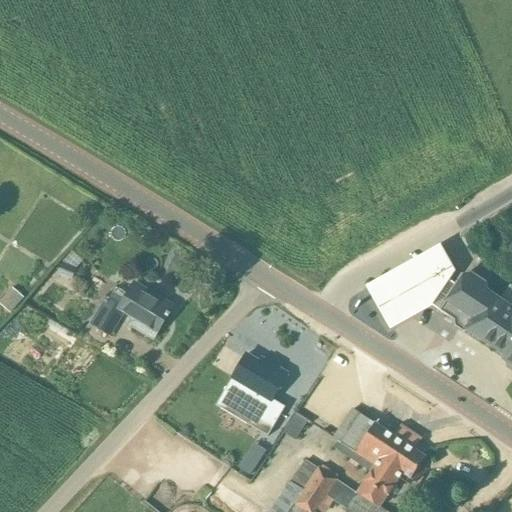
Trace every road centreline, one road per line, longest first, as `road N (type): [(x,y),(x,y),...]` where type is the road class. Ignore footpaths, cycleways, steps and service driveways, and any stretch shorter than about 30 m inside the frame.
road 1 (unclassified): [(47,511),(269,279)]
road 2 (secondary): [(269,279),(0,117)]
road 3 (secondary): [(511,436),(322,312)]
road 4 (unclassified): [(322,312),(349,285),(511,191)]
